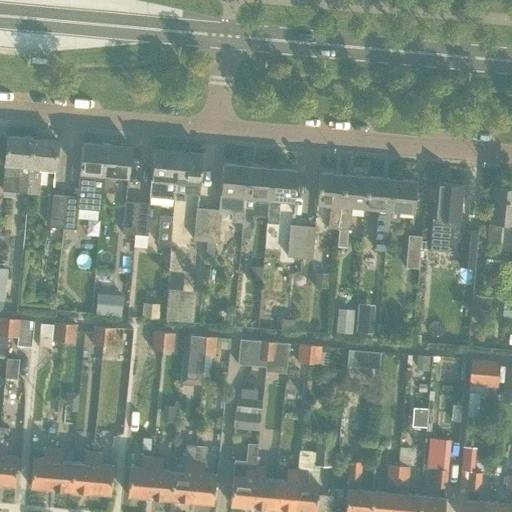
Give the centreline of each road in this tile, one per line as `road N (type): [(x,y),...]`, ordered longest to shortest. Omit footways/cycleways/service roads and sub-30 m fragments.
road 1 (residential): [(215,128),(511,156)]
road 2 (secondary): [(511,58),(225,34)]
road 3 (secondary): [(225,34),(0,15)]
road 4 (residential): [(0,108),(215,128)]
